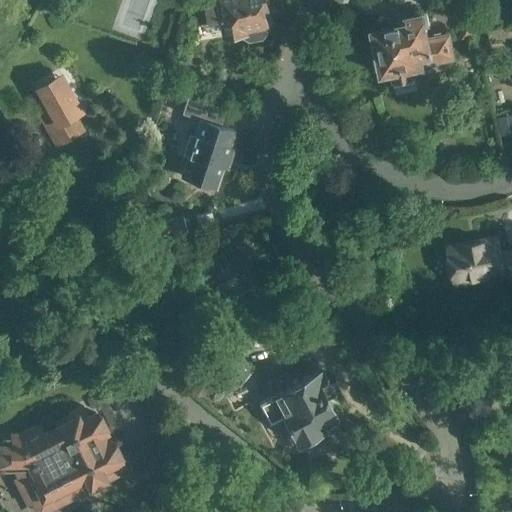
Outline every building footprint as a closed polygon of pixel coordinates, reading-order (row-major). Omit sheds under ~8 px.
[(205,0),(210,20),(222,17),(225,35),(246,32),(252,35),(264,33),(269,27),(267,20),(268,20),(265,4),(268,4),(267,0),(205,0)] [(476,34),(470,3),(457,6),(463,37),(476,34)] [(508,4),(487,9),(491,23),(499,21),(511,19),(508,4)] [(455,58),(450,33),(430,37),(425,12),(408,15),(408,13),(399,15),(401,23),(373,29),(382,74),(391,72),(393,86),(417,82),(414,67),(425,65),(434,63),(434,62),(455,58)] [(511,18),(499,21),(491,23),(484,25),(488,42),(511,36),(511,18)] [(54,138),(78,125),(69,110),(74,107),(73,106),(77,104),(63,80),(59,83),(56,77),(37,88),(47,105),(38,110),(54,138)] [(183,175),(215,186),(233,129),(220,125),(226,107),(188,95),(182,112),(201,118),(183,175)] [(511,111),(498,115),(502,133),(511,130),(511,111)] [(186,231),(182,215),(158,222),(162,238),(186,231)] [(511,282),(511,247),(502,250),(498,233),(445,245),(454,286),(507,275),(509,283),(511,282)] [(223,373),(236,385),(253,367),(240,354),(223,373)] [(338,419),(335,414),(336,414),(327,397),(334,393),(321,369),(274,394),(299,440),(338,419)] [(1,440),(0,440),(0,466),(2,466),(2,470),(17,469),(17,470),(19,469),(20,471),(29,471),(42,496),(33,500),(38,511),(92,484),(88,476),(119,459),(109,440),(102,444),(98,435),(105,431),(95,411),(88,415),(82,405),(56,419),(61,429),(55,432),(46,436),(41,427),(22,436),(1,437),(1,440)]
